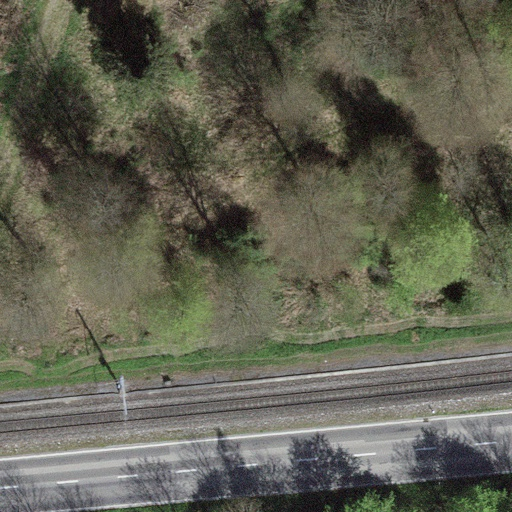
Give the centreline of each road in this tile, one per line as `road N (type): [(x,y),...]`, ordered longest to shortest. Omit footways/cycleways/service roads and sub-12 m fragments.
road 1 (tertiary): [(511,437),(0,485)]
road 2 (track): [(69,0),(0,245)]
